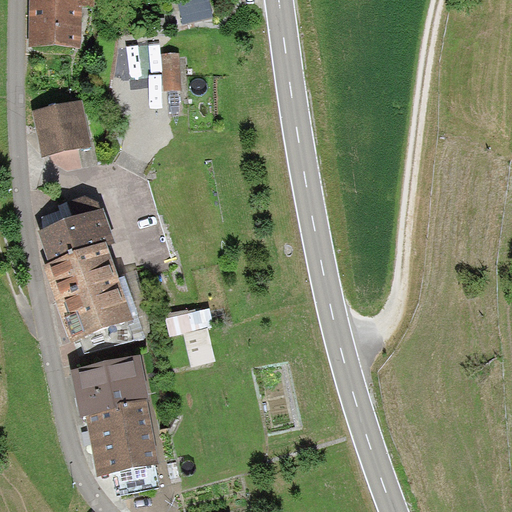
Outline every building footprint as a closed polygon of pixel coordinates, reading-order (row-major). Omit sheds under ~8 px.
[(94,6),(93,0),(30,0),(31,7),(31,46),(79,46),(79,6),(94,6)] [(180,0),(186,28),(217,23),(213,0),(180,0)] [(163,63),(162,92),(177,92),(178,63),(163,63)] [(83,103),(35,112),(43,156),(91,147),(83,103)] [(83,217),(37,233),(49,266),(44,268),(72,345),(80,342),(128,324),(135,322),(120,280),(109,249),(116,246),(103,210),(83,217)] [(126,279),(120,280),(135,322),(128,324),(135,342),(146,339),(126,279)] [(210,309),(166,319),(171,338),(215,328),(210,309)] [(135,342),(128,324),(80,342),(85,355),(135,342)] [(81,419),(86,418),(119,411),(118,407),(149,401),(141,358),(72,373),(81,419)] [(162,466),(149,401),(118,407),(119,411),(86,418),(98,479),(113,476),(117,496),(159,488),(155,467),(162,466)]
